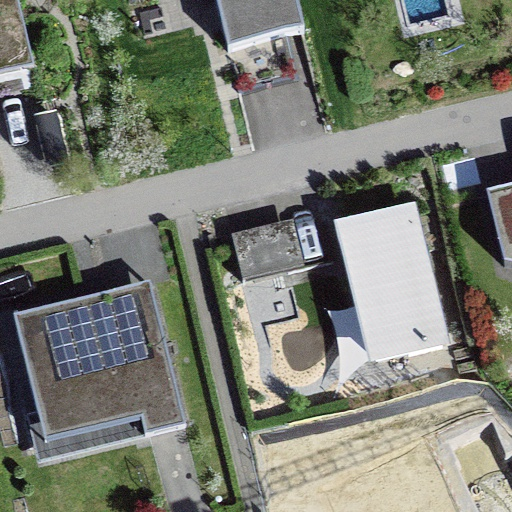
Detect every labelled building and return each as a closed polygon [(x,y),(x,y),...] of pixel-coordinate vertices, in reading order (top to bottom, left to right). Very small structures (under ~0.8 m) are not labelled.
[(0,0),(0,77),(35,69),(18,0),(0,0)] [(296,0),(214,0),(237,97),(294,84),(284,39),(305,34),(296,0)] [(503,268),(511,269),(511,185),(487,192),(503,268)] [(377,365),(443,348),(410,214),(344,230),(352,263),(377,365)] [(333,264),(326,233),(235,253),(242,284),(333,264)] [(185,432),(151,284),(14,315),(42,434),(31,436),(38,466),(185,432)]
